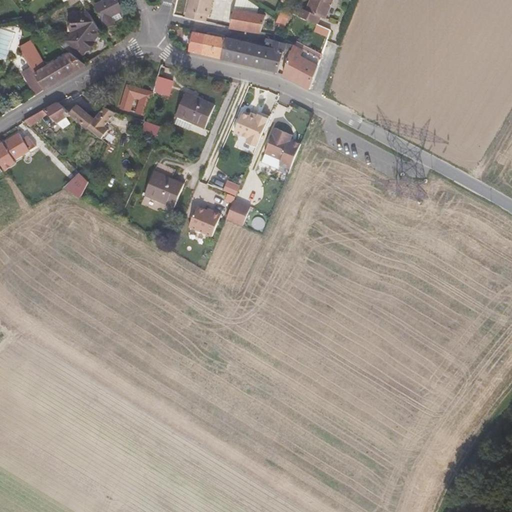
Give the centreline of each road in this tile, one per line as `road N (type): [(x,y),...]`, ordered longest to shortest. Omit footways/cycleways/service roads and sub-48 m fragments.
road 1 (unclassified): [(152,41),(279,85),(511,211)]
road 2 (residential): [(0,127),(152,41)]
